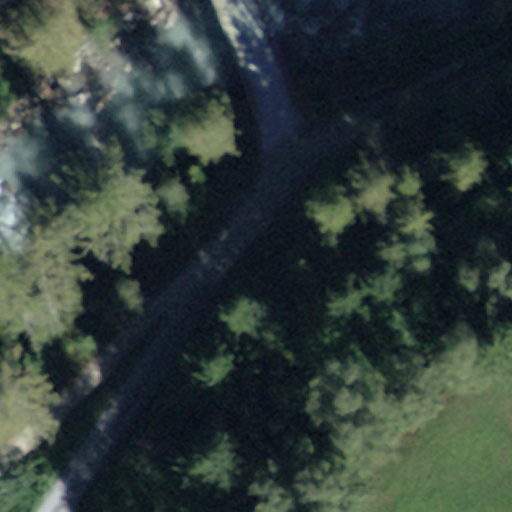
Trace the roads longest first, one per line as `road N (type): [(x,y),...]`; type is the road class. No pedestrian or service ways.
road 1 (unclassified): [(233,0),(286,144),(275,185),(181,294)]
road 2 (track): [(275,185),(511,65)]
road 3 (track): [(181,294),(112,431),(56,511)]
road 4 (track): [(181,294),(0,461)]
